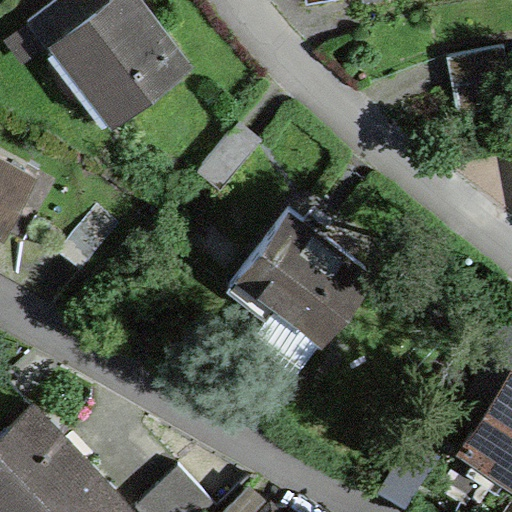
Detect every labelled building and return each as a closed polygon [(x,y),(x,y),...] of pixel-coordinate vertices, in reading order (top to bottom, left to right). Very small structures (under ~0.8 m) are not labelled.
[(49,46),(60,38),(58,36),(95,7),(89,0),(50,0),(27,18),(28,20),(45,41),(49,46)] [(58,36),(60,38),(118,112),(185,60),(138,0),(104,0),(95,7),(58,36)] [(28,20),(8,36),(25,57),(45,41),(28,20)] [(504,40),(447,52),(454,82),(510,70),(504,40)] [(511,78),(510,70),(454,82),(460,111),(511,100),(511,78)] [(259,142),(235,122),(198,167),(221,187),(259,142)] [(0,223),(24,237),(57,178),(30,162),(25,171),(0,157),(0,223)] [(97,201),(58,246),(80,266),(119,220),(97,201)] [(289,205),(229,283),(313,346),(373,268),(289,205)] [(511,311),(493,339),(511,351),(511,311)] [(511,365),(463,442),(511,473),(511,365)] [(31,402),(0,431),(0,511),(124,511),(131,506),(31,402)] [(178,459),(135,500),(145,511),(208,511),(219,502),(178,459)] [(282,511),(270,500),(258,511),(282,511)]
